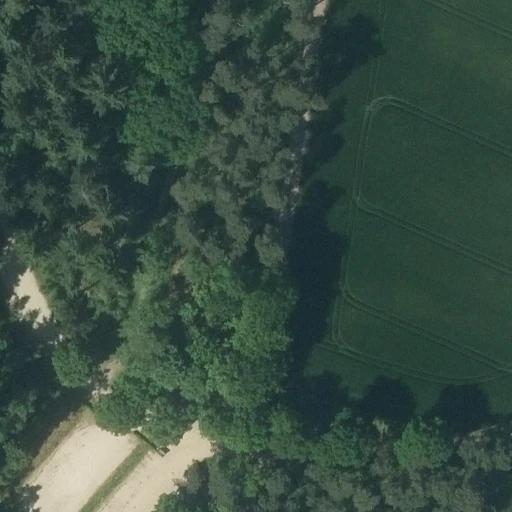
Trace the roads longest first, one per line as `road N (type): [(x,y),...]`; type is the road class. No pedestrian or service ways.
road 1 (track): [(257,418),(322,0)]
road 2 (unknown): [(149,346),(151,230),(187,73),(172,0)]
road 3 (track): [(0,256),(48,351),(128,420),(187,444)]
road 4 (track): [(511,436),(254,446)]
road 5 (unknown): [(257,418),(226,413),(170,353),(149,346)]
